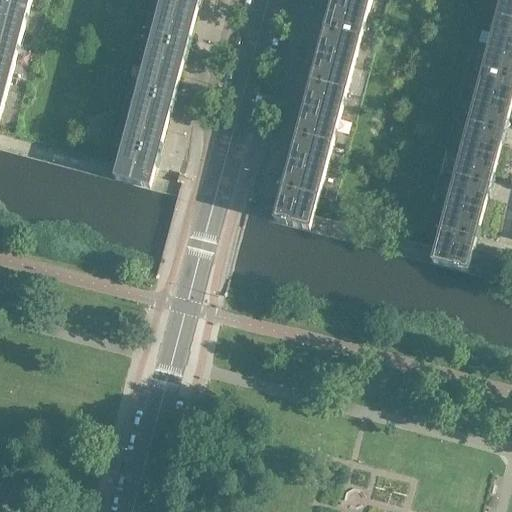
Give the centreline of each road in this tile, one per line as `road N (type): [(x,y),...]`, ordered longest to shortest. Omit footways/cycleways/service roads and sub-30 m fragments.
road 1 (unclassified): [(129,511),(203,238)]
road 2 (residential): [(203,238),(267,0)]
